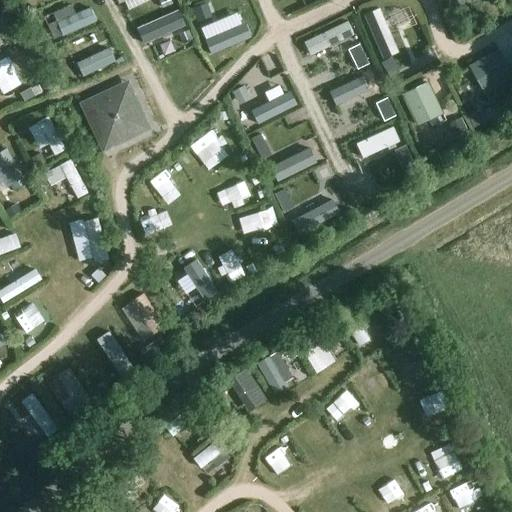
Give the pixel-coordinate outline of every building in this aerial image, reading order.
[(133,0),(140,14),(160,4),(157,0),(133,0)] [(118,15),(129,23),(136,12),(124,5),(118,15)] [(59,19),(37,30),(47,51),(69,40),(59,19)] [(151,33),(157,49),(175,43),(169,27),(151,33)] [(319,57),(344,45),(336,29),(311,41),(319,57)] [(203,59),(221,46),(211,31),(192,43),(203,59)] [(470,64),(485,91),(511,75),(511,68),(500,47),(470,64)] [(332,86),(360,74),(351,54),(323,65),(332,86)] [(3,57),(0,58),(0,82),(12,77),(3,57)] [(414,57),(384,68),(389,79),(418,68),(414,57)] [(401,92),(417,124),(444,112),(428,79),(401,92)] [(105,149),(151,127),(130,80),(83,102),(105,149)] [(345,92),(354,111),(375,101),(366,82),(345,92)] [(246,86),(228,96),(235,108),(253,98),(246,86)] [(20,94),(25,102),(36,96),(32,88),(31,88),(20,94)] [(468,116),(473,127),(485,121),(479,111),(468,116)] [(364,125),(371,144),(390,138),(383,118),(364,125)] [(467,129),(463,121),(462,121),(451,127),(455,135),(467,129)] [(247,143),(257,139),(251,125),(240,130),(247,143)] [(224,140),(206,147),(213,167),(232,160),(224,140)] [(0,172),(15,167),(8,147),(0,150),(0,172)] [(264,173),(282,165),(275,151),(258,159),(264,173)] [(40,152),(30,157),(35,166),(45,161),(40,152)] [(386,176),(404,169),(400,161),(383,168),(386,176)] [(69,198),(79,190),(58,163),(47,171),(69,198)] [(238,170),(227,176),(238,195),(249,189),(238,170)] [(282,200),(300,193),(294,177),(276,184),(282,200)] [(4,210),(9,218),(21,211),(17,203),(4,210)] [(80,206),(69,208),(72,224),(82,222),(80,206)] [(232,213),(234,229),(263,226),(261,209),(232,213)] [(149,210),(129,218),(135,236),(156,228),(149,210)] [(285,219),(291,236),(311,228),(305,211),(285,219)] [(242,277),(261,268),(248,241),(229,250),(242,277)] [(79,264),(99,259),(95,242),(75,247),(79,264)] [(184,284),(169,291),(177,308),(192,301),(184,284)] [(391,307),(392,298),(379,296),(377,306),(391,307)] [(18,339),(44,323),(33,306),(7,322),(18,339)] [(355,309),(336,321),(352,347),(363,340),(356,328),(364,324),(355,309)] [(304,337),(293,343),(307,374),(319,369),(304,337)] [(291,345),(282,349),(288,360),(297,355),(291,345)] [(261,364),(253,370),(269,394),(278,388),(261,364)] [(244,410),(259,401),(240,372),(226,381),(244,410)] [(66,374),(53,381),(63,398),(75,392),(66,374)] [(367,411),(387,399),(375,380),(356,392),(367,411)] [(337,425),(355,411),(342,394),(324,408),(337,425)] [(292,429),(303,446),(322,433),(311,416),(292,429)] [(205,467),(223,460),(215,439),(197,446),(205,467)] [(277,467),(291,459),(281,441),(267,449),(277,467)] [(453,449),(439,455),(446,471),(460,465),(453,449)] [(99,490),(108,499),(138,472),(130,462),(99,490)] [(443,491),(452,511),(465,511),(473,509),(460,483),(443,491)]
